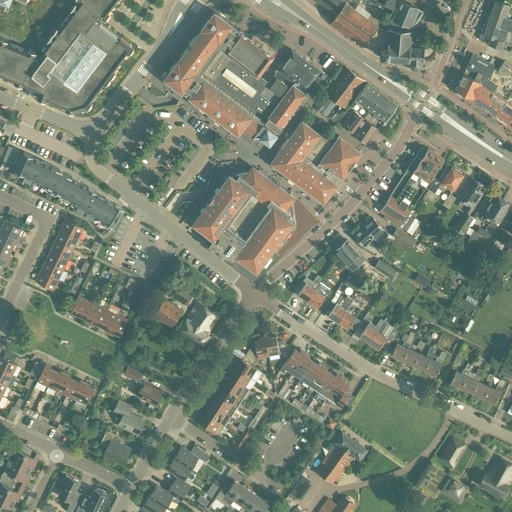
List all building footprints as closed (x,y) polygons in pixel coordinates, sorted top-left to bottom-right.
[(77,0),(80,2),(77,5),(76,3),(41,51),(42,51),(38,56),(35,55),(35,53),(27,49),(26,53),(22,52),(23,49),(10,43),(9,46),(5,45),(7,41),(0,37),(0,75),(10,80),(11,77),(15,79),(14,83),(21,86),(22,84),(28,86),(25,92),(32,94),(34,89),(39,91),(36,98),(44,101),(46,97),(50,99),(49,102),(61,107),(63,104),(66,106),(65,110),(73,113),(73,112),(85,108),(86,110),(92,103),(88,100),(91,97),(93,99),(102,88),(99,86),(102,83),(105,85),(115,72),(112,70),(114,66),(117,68),(125,57),(122,55),(125,52),(129,55),(134,48),(101,23),(103,19),(105,21),(110,14),(106,11),(109,8),(111,10),(118,0),(77,0)] [(341,8),(336,4),(338,0),(317,0),(335,13),(330,21),(364,46),(378,26),(367,18),(370,14),(358,4),(354,9),(345,2),(341,8)] [(511,18),(511,10),(508,9),(510,5),(496,0),(495,0),(492,11),(511,18)] [(419,8),(400,1),(398,1),(387,19),(385,23),(394,23),(393,28),(390,28),(389,43),(388,43),(387,47),(380,46),(380,55),(387,56),(386,60),(387,60),(409,62),(409,66),(413,69),(418,70),(423,66),(423,62),(424,62),(425,48),(411,47),(411,45),(410,45),(412,31),(408,30),(409,25),(411,27),(412,24),(414,25),(422,12),(418,10),(419,8)] [(487,22),(488,23),(511,31),(511,18),(492,11),(491,11),(487,22)] [(221,20),(217,17),(217,18),(210,18),(210,17),(190,43),(187,47),(188,47),(164,79),(245,139),(260,137),(269,144),(276,134),(275,133),(277,131),(278,131),(282,127),(281,126),(305,93),(299,89),(301,86),(294,81),(289,88),(276,105),(261,93),(249,109),(242,104),(237,100),(214,83),(220,75),(233,57),(244,66),(258,75),(277,50),(257,35),(247,36),(222,18),(221,20)] [(487,24),(486,24),(483,32),(486,36),(491,38),(489,45),(502,49),(503,48),(508,50),(511,45),(511,31),(488,23),(487,24)] [(276,105),(289,88),(294,81),(308,63),(292,51),(278,69),(279,69),(261,93),(276,105)] [(475,100),(486,84),(490,78),(495,69),(493,68),(494,65),(473,54),(465,68),(465,69),(457,86),(458,90),(462,92),(461,93),(475,100)] [(249,84),(246,82),(237,76),(244,66),(233,57),(220,75),(243,92),(249,84)] [(511,89),(511,66),(505,62),(502,66),(500,64),(496,70),(495,69),(490,78),(486,84),(475,100),(483,104),(496,113),(511,89)] [(309,92),(322,73),(308,63),(294,81),(301,86),(309,92)] [(258,75),(244,66),(237,76),(246,82),(251,76),(254,78),(256,75),(257,76),(258,75)] [(345,107),(365,80),(346,66),(325,93),(345,107)] [(237,100),(243,92),(220,75),(214,83),(237,100)] [(370,109),(382,92),(367,81),(355,97),(370,109)] [(242,104),(254,88),(249,84),(243,92),(237,100),(242,104)] [(249,109),(261,93),(254,88),(242,104),(249,109)] [(508,122),(511,116),(511,89),(496,113),(508,122)] [(385,119),(397,103),(382,92),(370,109),(375,112),(372,116),(377,120),(380,116),(385,119)] [(352,133),(364,118),(353,110),(342,125),(352,133)] [(338,119),(342,114),(337,111),(334,115),(338,119)] [(376,128),(365,120),(354,136),(365,144),(376,128)] [(332,143),(302,121),(274,157),(275,157),(277,166),(276,167),(318,198),(318,197),(327,196),(328,196),(361,152),(338,135),(332,143)] [(3,161),(13,165),(19,151),(9,146),(3,161)] [(401,224),(444,158),(427,147),(420,158),(415,155),(379,210),(401,224)] [(52,164),(24,151),(13,174),(23,179),(25,175),(41,182),(56,191),(113,226),(124,208),(67,173),(52,164)] [(463,173),(452,166),(452,165),(451,165),(451,166),(448,171),(445,169),(437,180),(435,178),(428,188),(434,192),(441,182),(453,189),(453,190),(454,190),(454,189),(464,174),(465,173),(464,172),(463,173)] [(289,193),(268,178),(257,170),(238,173),(238,175),(235,178),(229,174),(192,223),(209,235),(205,240),(223,255),(222,257),(223,257),(223,256),(231,261),(230,262),(231,263),(232,262),(225,256),(229,250),(257,270),(274,247),(282,245),(294,229),(293,221),(287,217),(290,213),(292,213),(289,193)] [(462,202),(470,207),(473,202),(475,204),(480,197),(478,196),(485,186),(471,177),(460,195),(458,194),(456,197),(452,202),(460,206),(462,202)] [(449,207),(452,202),(455,197),(449,193),(443,204),(449,207)] [(480,218),(488,223),(503,198),(495,194),(488,207),(487,207),(480,218)] [(499,223),(503,216),(502,216),(510,202),(503,198),(488,223),(494,226),(496,222),(499,223)] [(463,234),(474,217),(464,210),(453,227),(463,234)] [(391,255),(393,253),(377,235),(383,229),(372,217),(363,225),(385,250),(388,252),(391,255)] [(78,238),(83,228),(65,219),(60,229),(78,238)] [(0,232),(18,241),(19,239),(18,236),(17,236),(20,229),(8,223),(4,221),(3,221),(0,227),(0,232)] [(385,250),(363,225),(353,234),(364,246),(369,241),(374,247),(375,246),(383,256),(388,252),(385,250)] [(470,235),(467,241),(472,244),(475,238),(476,239),(479,234),(481,235),(485,230),(479,226),(476,231),(474,229),(470,235)] [(411,248),(416,240),(396,228),(391,235),(411,248)] [(73,248),(78,238),(60,229),(55,239),(73,248)] [(490,233),(485,230),(481,235),(487,238),(490,233)] [(14,244),(17,243),(18,241),(0,232),(0,244),(10,250),(14,243),(14,244)] [(68,259),(73,248),(55,239),(50,250),(68,259)] [(351,269),(363,258),(346,239),(334,250),(351,269)] [(493,244),(492,243),(487,253),(497,259),(503,250),(502,249),(505,245),(496,239),(493,244)] [(0,257),(8,261),(9,259),(8,256),(10,250),(0,244),(0,257)] [(501,260),(510,265),(511,262),(511,244),(511,246),(510,246),(501,260)] [(63,269),(68,259),(50,250),(45,260),(63,269)] [(171,268),(176,272),(183,261),(178,258),(171,268)] [(391,279),(396,271),(379,259),(374,267),(391,279)] [(58,279),(63,269),(45,260),(40,270),(58,279)] [(505,270),(508,266),(502,262),(499,267),(505,270)] [(501,278),(505,273),(499,269),(496,274),(501,278)] [(53,289),(58,279),(40,270),(35,281),(53,289)] [(429,280),(419,273),(415,280),(425,287),(429,280)] [(349,274),(344,282),(357,291),(362,282),(349,274)] [(317,286),(322,279),(316,275),(312,281),(306,277),(303,281),(305,282),(297,294),(307,300),(317,286)] [(132,284),(135,279),(130,277),(125,287),(130,289),(132,284)] [(317,307),(325,295),(326,292),(320,287),(324,280),(322,279),(317,286),(307,300),(317,307)] [(372,302),(379,292),(365,283),(359,293),(372,302)] [(186,304),(193,292),(179,284),(171,296),(186,304)] [(487,300),(493,292),(490,290),(484,298),(487,300)] [(347,300),(345,299),(340,296),(336,292),(327,305),(332,309),(328,314),(338,321),(346,309),(352,299),(349,297),(347,300)] [(80,316),(88,300),(78,295),(69,313),(74,315),(75,314),(80,316)] [(171,326),(182,309),(163,298),(153,315),(171,326)] [(89,323),(98,305),(88,300),(80,316),(85,318),(84,320),(89,323)] [(202,345),(209,334),(206,333),(217,316),(197,302),(178,329),(202,345)] [(100,325),(108,309),(98,305),(89,323),(94,325),(95,323),(100,325)] [(104,329),(109,331),(117,314),(108,309),(100,325),(105,327),(104,329)] [(348,327),(355,315),(346,309),(338,321),(348,327)] [(375,325),(369,321),(372,316),(366,312),(357,325),(363,329),(359,335),(369,342),(377,330),(383,320),(380,318),(375,325)] [(117,314),(109,331),(114,334),(115,332),(120,335),(128,319),(117,314)] [(392,326),(386,336),(381,333),(387,323),(390,319),(386,316),(383,320),(377,330),(369,342),(378,348),(382,342),(388,346),(393,338),(392,337),(397,329),(392,326)] [(270,337),(270,334),(265,335),(268,354),(279,352),(283,355),(289,345),(281,340),(277,341),(276,335),(270,337)] [(255,360),(257,357),(268,354),(265,335),(260,336),(260,339),(254,340),(255,345),(250,346),(246,353),(255,360)] [(408,348),(413,337),(408,335),(405,341),(404,340),(402,345),(396,342),(391,354),(402,360),(408,348)] [(293,348),(289,345),(283,355),(287,358),(279,369),(283,372),(285,369),(290,373),(305,352),(300,349),(299,351),(294,347),(293,348)] [(424,370),(430,358),(435,347),(430,345),(426,356),(419,353),(413,365),(424,370)] [(413,365),(419,353),(408,348),(402,360),(413,365)] [(436,375),(446,353),(441,351),(439,356),(437,355),(435,360),(430,358),(424,370),(436,375)] [(300,379),(313,360),(307,357),(309,355),(305,352),(290,373),(300,379)] [(255,360),(246,353),(243,358),(242,357),(238,363),(237,362),(234,366),(251,378),(257,368),(252,365),(255,360)] [(0,368),(11,374),(16,364),(0,355),(0,368)] [(48,364),(41,360),(40,362),(36,361),(30,373),(38,377),(37,381),(40,382),(48,364)] [(155,404),(161,391),(143,382),(138,380),(141,373),(127,366),(115,360),(113,364),(125,370),(123,373),(134,378),(136,382),(131,392),(137,395),(155,404)] [(300,379),(298,382),(301,384),(303,382),(309,386),(312,381),(323,364),(318,361),(317,363),(313,360),(300,379)] [(467,375),(472,365),(467,363),(465,368),(464,368),(461,373),(456,370),(450,382),(461,387),(467,375)] [(51,387),(59,372),(49,367),(50,365),(48,364),(40,382),(51,387)] [(309,386),(317,391),(330,372),(325,369),(327,367),(323,364),(312,381),(309,386)] [(245,386),(251,378),(234,366),(231,371),(233,372),(230,376),(245,386)] [(510,378),(511,374),(511,371),(502,367),(499,373),(510,378)] [(0,381),(6,384),(11,374),(0,368),(0,381)] [(478,380),(483,370),(478,368),(473,378),(467,375),(461,387),(472,392),(478,380)] [(70,374),(60,370),(59,372),(51,387),(63,393),(70,377),(69,376),(70,374)] [(317,391),(326,397),(340,376),(336,373),(335,375),(330,372),(317,391)] [(110,390),(114,379),(108,376),(103,387),(110,390)] [(248,388),(245,386),(230,376),(227,381),(225,380),(222,384),(242,398),(248,388)] [(344,390),(348,384),(343,381),(344,379),(340,376),(326,397),(339,405),(341,405),(349,393),(344,390)] [(79,381),(70,377),(63,393),(76,399),(84,381),(80,379),(79,381)] [(500,391),(504,380),(500,378),(495,388),(489,385),(483,397),(494,403),(500,391)] [(483,397),(489,385),(478,380),(472,392),(483,397)] [(86,404),(94,388),(88,386),(89,384),(84,381),(76,399),(86,404)] [(236,407),(242,398),(222,384),(219,389),(221,390),(218,395),(236,407)] [(33,389),(27,403),(31,405),(37,391),(33,389)] [(236,407),(218,395),(215,399),(213,398),(210,402),(230,416),(236,407)] [(296,405),(299,399),(295,396),(291,402),(296,405)] [(137,433),(144,419),(128,412),(131,406),(118,400),(113,410),(122,414),(118,424),(137,433)] [(224,425),(230,416),(210,402),(207,407),(209,408),(206,412),(224,425)] [(22,411),(32,416),(35,411),(24,406),(22,411)] [(313,417),(317,411),(312,408),(309,414),(313,417)] [(224,425),(206,412),(203,417),(201,416),(198,421),(218,434),(224,425)] [(331,417),(326,423),(333,428),(338,421),(331,417)] [(252,420),(247,427),(252,430),(254,426),(256,423),(252,420)] [(242,432),(240,435),(246,439),(248,436),(248,434),(249,433),(252,430),(247,427),(246,426),(242,432)] [(123,464),(130,448),(116,441),(119,435),(106,429),(100,442),(107,445),(103,454),(123,464)] [(347,449),(354,440),(342,431),(335,440),(336,441),(315,470),(333,483),(344,469),(335,462),(345,448),(347,449)] [(237,451),(246,439),(240,435),(231,447),(237,451)] [(463,447),(465,443),(453,437),(440,457),(453,466),(456,461),(454,459),(462,446),(463,447)] [(359,458),(366,449),(354,440),(347,449),(345,448),(335,462),(344,469),(354,454),(359,458)] [(33,467),(37,459),(26,454),(29,448),(17,442),(12,453),(15,455),(13,461),(30,469),(31,466),(33,467)] [(190,451),(181,446),(173,457),(190,468),(198,456),(203,460),(206,459),(209,455),(196,446),(193,451),(190,451)] [(508,484),(511,476),(511,463),(498,456),(488,473),(485,472),(479,482),(504,496),(509,485),(508,484)] [(185,491),(190,484),(183,479),(190,468),(173,457),(166,469),(175,475),(175,478),(172,482),(185,491)] [(30,469),(13,461),(10,467),(6,465),(1,476),(13,482),(15,476),(26,481),(30,473),(28,472),(30,469)] [(71,510),(78,498),(72,495),(79,481),(66,474),(61,483),(64,484),(58,494),(64,497),(61,505),(71,510)] [(313,483),(302,475),(290,493),(301,500),(313,483)] [(17,501),(21,493),(10,487),(13,482),(1,476),(0,478),(0,496),(13,503),(15,500),(17,501)] [(454,479),(449,477),(441,490),(459,502),(468,489),(464,486),(464,485),(454,479)] [(233,500),(243,485),(234,480),(224,494),(233,500)] [(165,490),(156,484),(148,495),(165,506),(172,495),(178,499),(181,498),(184,493),(171,484),(168,489),(165,490)] [(241,506),(251,491),(243,485),(233,500),(241,506)] [(84,493),(76,511),(78,511),(97,511),(106,494),(104,493),(105,492),(105,491),(104,491),(103,490),(102,489),(101,489),(100,489),(100,488),(99,488),(98,488),(97,488),(96,489),(94,488),(90,495),(84,493)] [(249,511),(259,497),(251,491),(241,506),(249,511)] [(417,493),(414,491),(407,501),(410,503),(409,504),(412,506),(410,509),(414,511),(416,511),(417,510),(418,510),(427,498),(418,492),(417,493)] [(161,511),(165,506),(148,495),(141,507),(146,511),(145,511),(161,511)] [(200,495),(197,500),(200,502),(206,506),(206,505),(208,503),(208,502),(209,501),(200,495)] [(327,497),(316,511),(348,511),(355,504),(342,495),(335,503),(327,497)] [(13,503),(0,496),(0,510),(3,511),(11,511),(14,507),(12,506),(13,503)] [(268,502),(259,497),(249,511),(250,511),(269,511),(270,511),(265,507),(268,502)] [(53,511),(56,511),(58,508),(47,503),(45,508),(53,511)]
